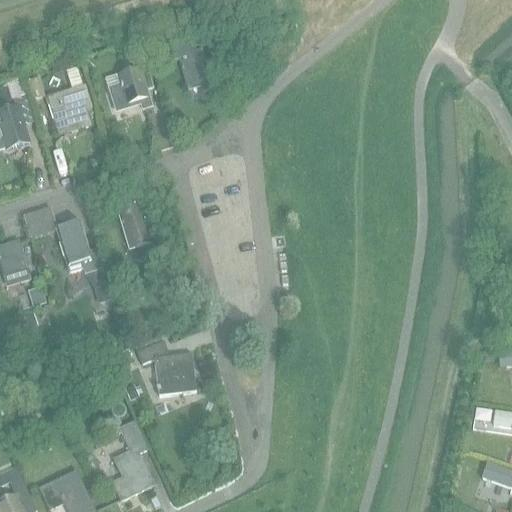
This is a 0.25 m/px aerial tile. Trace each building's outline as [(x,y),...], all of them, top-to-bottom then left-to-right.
[(217,27),(205,31),(210,46),(223,42),(217,27)] [(204,92),(212,89),(201,52),(193,55),(189,40),(168,46),(173,62),(179,60),(187,87),(201,83),(204,92)] [(133,73),(146,69),(139,47),(126,51),(133,73)] [(146,69),(140,71),(118,78),(121,88),(110,91),(116,110),(140,102),(143,111),(152,108),(147,92),(152,90),(146,69)] [(56,96),(45,100),(54,127),(78,121),(80,130),(90,127),(85,112),(91,110),(84,88),(83,89),(77,70),(67,73),(72,92),(56,96)] [(7,89),(0,91),(0,104),(10,101),(7,89)] [(0,149),(16,145),(17,150),(29,146),(18,108),(0,113),(0,149)] [(208,194),(229,187),(226,177),(205,184),(208,194)] [(141,207),(118,214),(126,243),(140,238),(143,248),(148,246),(152,258),(161,255),(158,243),(152,245),(141,207)] [(96,253),(88,255),(79,226),(56,233),(70,276),(83,272),(85,277),(102,271),(96,253)] [(30,248),(40,244),(33,227),(23,231),(30,248)] [(20,285),(30,282),(18,244),(0,249),(0,266),(4,280),(18,276),(20,285)] [(108,287),(94,291),(98,306),(112,302),(108,287)] [(42,290),(29,294),(34,310),(47,306),(42,290)] [(34,316),(25,319),(29,331),(38,327),(34,316)] [(170,359),(164,344),(136,355),(141,368),(155,362),(159,399),(197,394),(192,356),(170,359)] [(511,368),(511,352),(498,353),(498,370),(511,368)] [(132,389),(125,392),(130,403),(137,400),(132,389)] [(511,430),(511,414),(495,412),(492,427),(511,430)] [(136,425),(121,431),(131,454),(115,462),(119,472),(118,473),(122,482),(114,485),(122,502),(153,488),(139,456),(149,452),(136,425)] [(511,472),(486,464),(480,480),(511,491),(511,472)] [(93,511),(75,473),(39,490),(49,511),(50,511),(64,506),(66,511),(93,511)] [(0,504),(0,511),(22,511),(19,505),(29,500),(20,481),(10,486),(15,497),(10,500),(0,504)]
